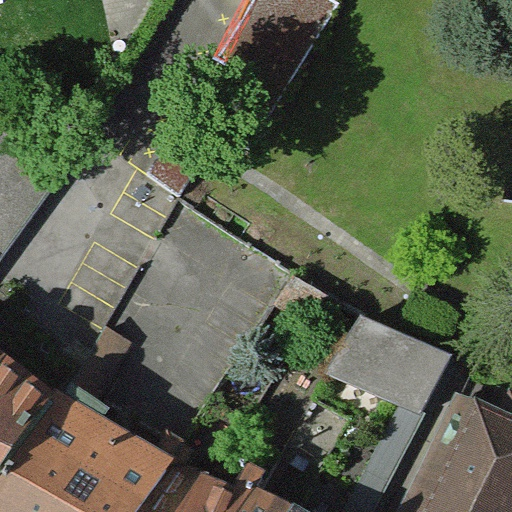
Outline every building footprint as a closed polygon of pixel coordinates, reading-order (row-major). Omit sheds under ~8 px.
[(323,0),(259,0),(146,180),(181,204),(227,122),(260,142),(339,10),(323,0)] [(0,111),(0,269),(77,163),(0,111)] [(414,451),(455,374),(363,326),(328,392),(406,433),(400,444),(414,451)] [(0,393),(0,506),(50,437),(0,393)] [(408,511),(511,511),(511,431),(462,406),(408,511)] [(0,506),(0,511),(164,511),(172,501),(50,437),(0,506)] [(190,511),(172,501),(164,511),(190,511)]
